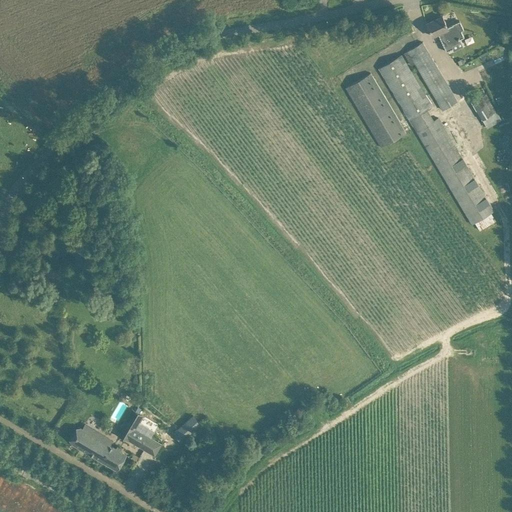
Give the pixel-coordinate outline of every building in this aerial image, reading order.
[(447,27),(446,25),(442,16),(426,24),(432,36),(439,32),(441,36),(439,37),(446,51),(453,48),(451,46),(460,42),(459,39),(464,37),(461,31),(464,30),(459,21),(452,24),(452,25),(447,27)] [(443,110),(458,101),(422,42),(408,51),(443,110)] [(472,223),(494,210),(401,55),(379,68),(472,223)] [(370,73),(346,87),(381,147),(406,133),(370,73)] [(485,94),(471,102),(486,128),(499,120),(485,94)] [(55,270),(48,265),(40,276),(47,282),(55,270)] [(50,311),(52,304),(43,301),(41,308),(50,311)] [(144,449),(151,437),(136,428),(144,415),(132,408),(117,433),(129,440),(144,449)] [(181,440),(199,423),(193,416),(174,433),(181,440)] [(72,443),(87,452),(117,470),(126,454),(80,427),(72,443)]
